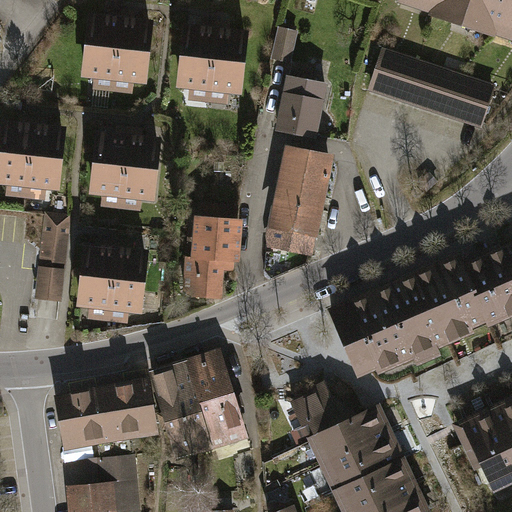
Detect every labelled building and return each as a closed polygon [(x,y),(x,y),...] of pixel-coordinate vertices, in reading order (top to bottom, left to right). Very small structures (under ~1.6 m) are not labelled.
[(511,0),(394,0),(394,3),(511,45),(511,0)] [(145,19),(84,12),(77,76),(137,83),(145,19)] [(243,29),(178,21),(170,85),(236,93),(243,29)] [(276,30),(271,60),(290,63),(296,33),(276,30)] [(493,86),(381,47),(366,92),(477,131),(493,86)] [(283,74),(273,128),(314,136),(324,82),(283,74)] [(62,124),(0,116),(0,182),(55,189),(62,124)] [(157,136),(92,129),(85,194),(149,201),(157,136)] [(333,160),(285,151),(270,231),(318,240),(333,160)] [(241,207),(193,203),(189,257),(183,256),(180,291),(220,294),(222,268),(236,269),(241,207)] [(48,301),(59,302),(67,217),(43,215),(35,300),(48,301)] [(456,250),(323,306),(354,372),(374,364),(380,378),(438,356),(433,342),(511,312),(511,235),(460,257),(456,250)] [(296,237),(293,249),(315,254),(318,242),(296,237)] [(145,245),(79,238),(72,304),(138,311),(145,245)] [(219,346),(146,368),(173,456),(246,434),(219,346)] [(144,375),(51,394),(62,447),(155,429),(144,375)] [(426,511),(425,509),(374,400),(352,408),(314,384),(288,395),(340,511),(426,511)] [(511,390),(457,416),(492,490),(511,480),(511,390)] [(136,511),(133,454),(84,458),(86,484),(64,485),(66,511),(136,511)] [(293,511),(291,503),(265,511),(293,511)]
